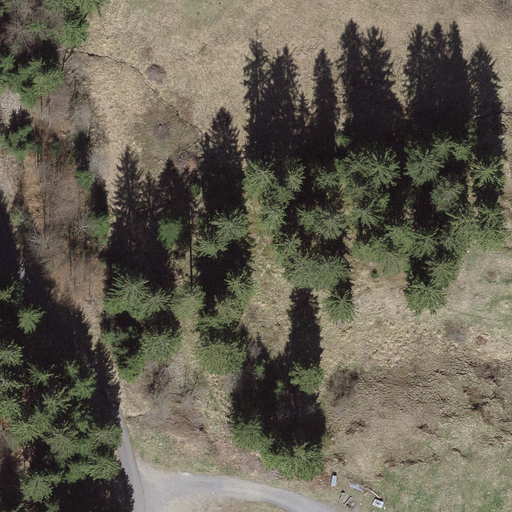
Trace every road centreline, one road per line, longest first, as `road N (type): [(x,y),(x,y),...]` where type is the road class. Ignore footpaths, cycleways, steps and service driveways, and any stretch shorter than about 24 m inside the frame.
road 1 (track): [(129,511),(133,485),(100,386),(8,260),(0,235)]
road 2 (track): [(302,511),(252,493),(133,485)]
